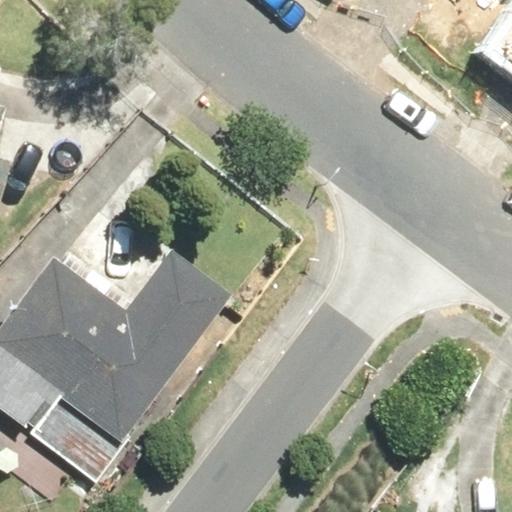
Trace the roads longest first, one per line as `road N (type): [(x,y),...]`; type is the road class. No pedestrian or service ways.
road 1 (residential): [(210,511),(445,212)]
road 2 (residential): [(205,0),(445,212)]
